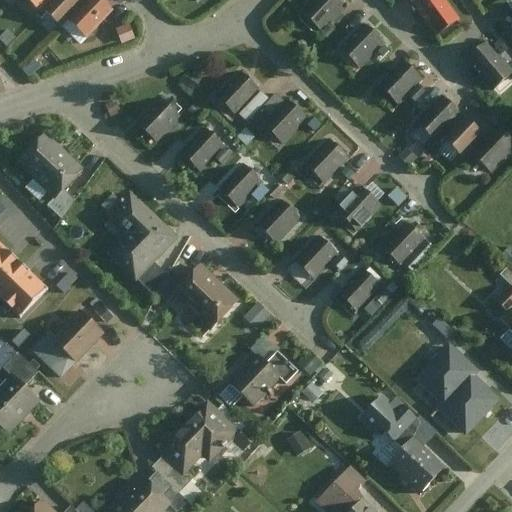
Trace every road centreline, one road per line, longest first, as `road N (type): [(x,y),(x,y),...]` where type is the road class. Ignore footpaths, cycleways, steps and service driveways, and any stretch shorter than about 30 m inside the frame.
road 1 (residential): [(59,91),(325,350)]
road 2 (residential): [(239,22),(417,193)]
road 3 (residential): [(0,499),(89,406),(140,382)]
road 4 (residential): [(59,91),(176,47)]
